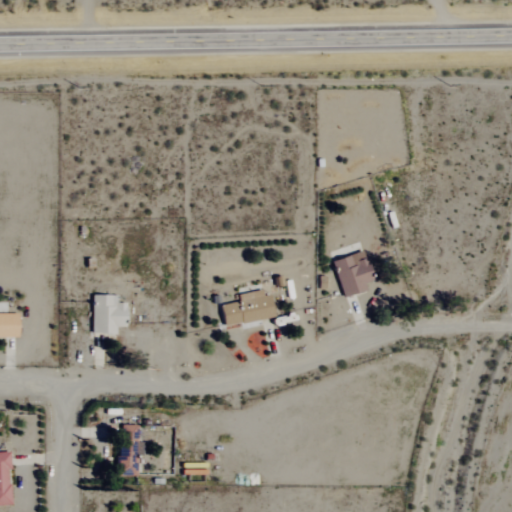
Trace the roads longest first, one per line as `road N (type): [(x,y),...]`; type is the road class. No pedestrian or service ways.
road 1 (residential): [(511,324),(392,333),(221,384),(0,389)]
road 2 (trunk): [(511,34),(0,43)]
road 3 (residential): [(67,390),(66,511)]
